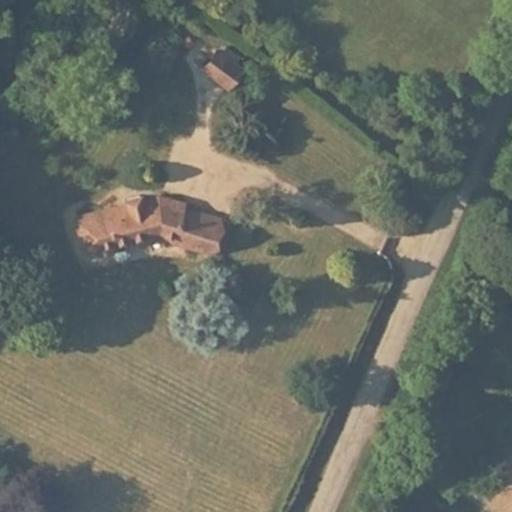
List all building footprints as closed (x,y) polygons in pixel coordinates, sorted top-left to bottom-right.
[(187,51),(200,61),(217,37),(204,27),(187,51)] [(217,37),(200,61),(216,74),(234,50),(217,37)] [(118,206),(68,220),(72,236),(77,235),(83,251),(154,230),(172,235),(172,240),(206,249),(215,215),(179,206),(180,200),(154,193),(153,197),(135,201),(133,194),(116,198),(118,206)] [(452,370),(429,361),(409,411),(432,421),(452,370)] [(432,421),(409,411),(403,426),(426,435),(432,421)]
